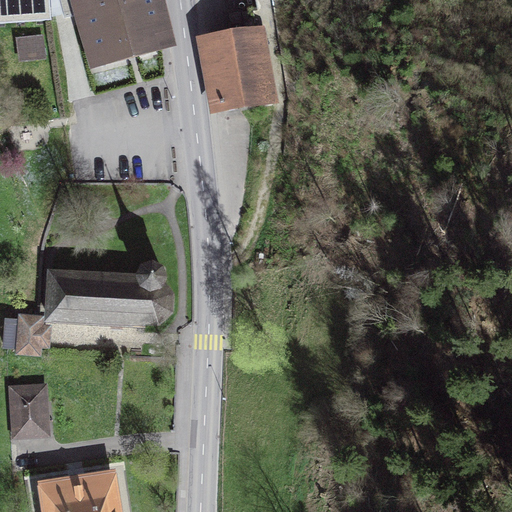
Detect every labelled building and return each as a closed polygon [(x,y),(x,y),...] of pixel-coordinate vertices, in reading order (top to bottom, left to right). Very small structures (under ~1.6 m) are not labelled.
[(0,0),(0,23),(51,20),(49,0),(0,0)] [(88,68),(165,48),(152,0),(59,0),(63,14),(78,10),(79,15),(86,13),(88,20),(76,23),(88,68)] [(18,62),(49,58),(45,33),(14,37),(18,62)] [(254,36),(208,44),(220,107),(266,98),(254,36)] [(170,296),(160,284),(161,270),(143,268),(142,280),(51,275),(49,320),(142,325),(143,320),(158,321),(169,311),(170,296)] [(22,319),(22,321),(7,320),(5,348),(19,349),(19,352),(37,353),(40,320),(22,319)] [(13,391),(16,436),(46,434),(43,389),(13,391)] [(115,511),(110,474),(97,476),(99,486),(57,492),(56,483),(43,485),(47,511),(115,511)]
